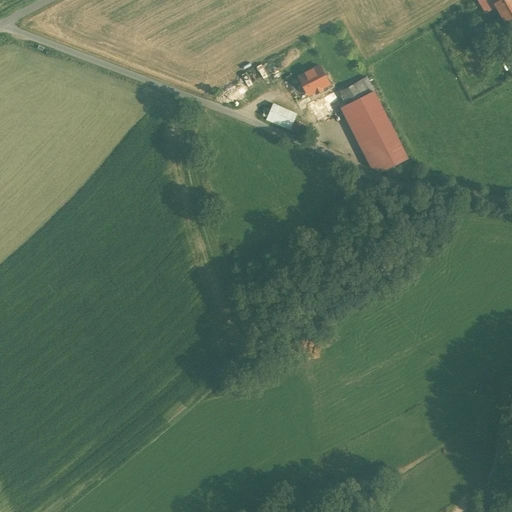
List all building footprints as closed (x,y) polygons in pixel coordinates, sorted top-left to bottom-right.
[(511,0),(478,0),(486,12),(496,6),(504,20),(511,15),(511,0)] [(297,103),(323,88),(312,68),(285,83),(297,103)] [(337,97),(342,107),(344,110),(349,107),(382,171),(408,158),(366,78),(339,91),(341,95),(337,97)] [(334,92),(309,105),(317,121),(342,107),(337,97),(334,92)] [(297,114),(273,104),(266,119),(290,129),(297,114)]
